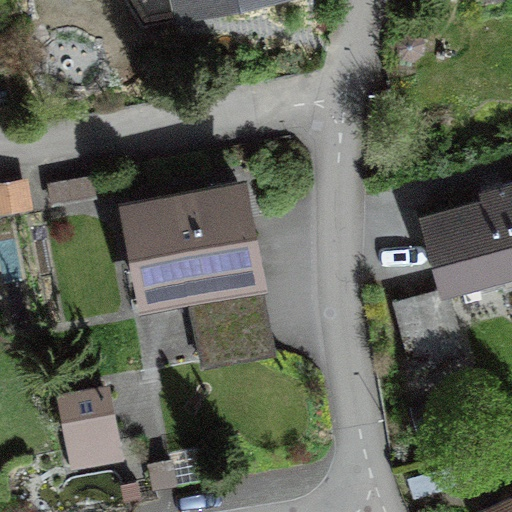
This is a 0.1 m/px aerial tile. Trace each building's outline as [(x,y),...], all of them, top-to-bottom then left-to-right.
[(295,0),(148,0),(155,33),(296,5),(295,0)] [(245,170),(118,194),(140,307),(188,298),(201,365),(280,350),(245,170)] [(480,190),(419,207),(443,290),(511,271),(511,175),(479,185),(480,190)] [(110,392),(60,398),(66,460),(117,454),(110,392)] [(511,511),(511,492),(472,511),(511,511)]
